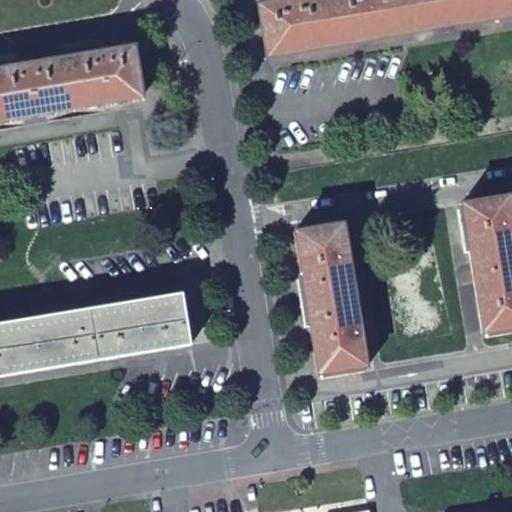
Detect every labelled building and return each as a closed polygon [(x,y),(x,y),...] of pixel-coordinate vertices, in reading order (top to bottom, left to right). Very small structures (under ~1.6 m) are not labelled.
[(312,0),(292,0),(258,6),(267,58),(321,49),(312,0)] [(366,0),(312,0),(321,49),(373,40),(366,0)] [(479,0),(366,0),(373,40),(483,22),(479,0)] [(511,0),(479,0),(483,22),(511,16),(511,0)] [(134,47),(64,59),(73,110),(142,98),(134,47)] [(64,59),(0,69),(0,121),(73,110),(64,59)] [(511,329),(511,209),(510,197),(461,205),(482,335),(511,329)] [(366,368),(343,225),(294,233),(318,376),(366,368)] [(184,294),(94,309),(102,360),(193,345),(184,294)] [(94,309),(0,323),(0,376),(102,360),(94,309)]
